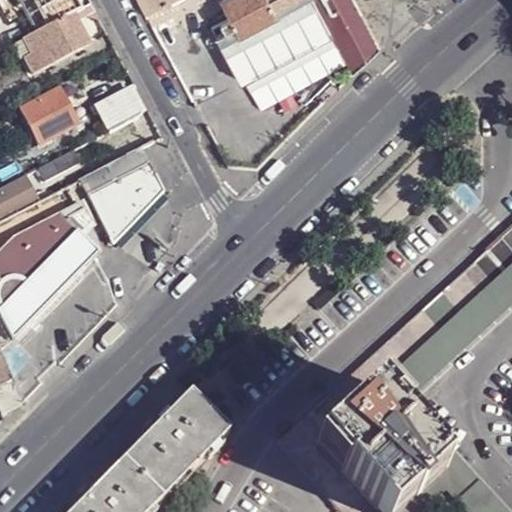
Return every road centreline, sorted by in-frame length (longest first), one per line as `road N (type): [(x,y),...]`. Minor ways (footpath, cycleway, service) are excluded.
road 1 (secondary): [(245,249),(507,0)]
road 2 (secondary): [(0,497),(245,249)]
road 3 (residential): [(245,249),(113,0)]
